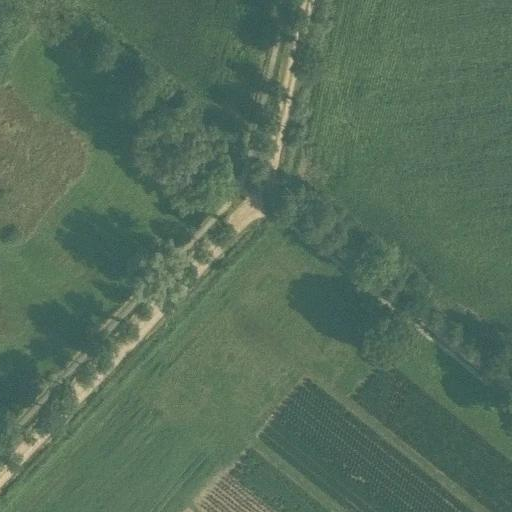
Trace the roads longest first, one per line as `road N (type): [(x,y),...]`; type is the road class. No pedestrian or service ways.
road 1 (track): [(0,473),(263,191)]
road 2 (track): [(263,191),(511,388)]
road 3 (track): [(263,191),(308,0)]
